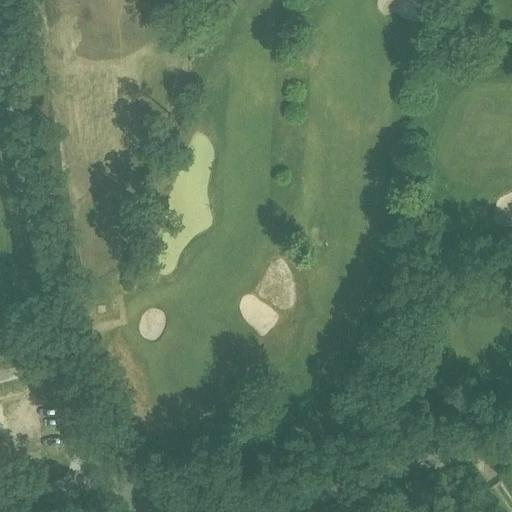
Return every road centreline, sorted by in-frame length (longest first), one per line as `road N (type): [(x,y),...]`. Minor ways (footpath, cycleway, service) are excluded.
road 1 (unclassified): [(83,496),(0,7)]
road 2 (unclassified): [(126,497),(277,499),(511,435)]
